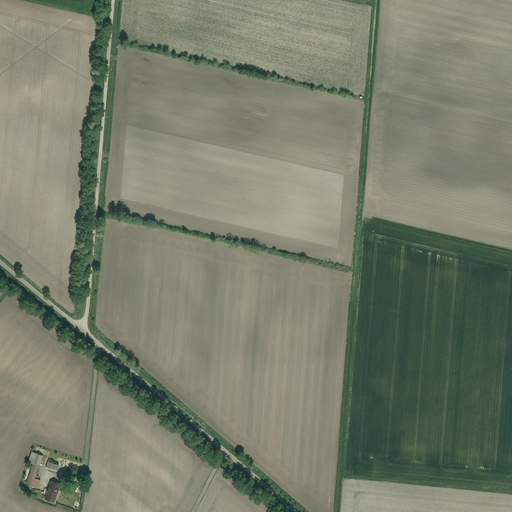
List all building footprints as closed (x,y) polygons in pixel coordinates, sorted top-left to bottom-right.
[(43,455),(33,452),(29,463),(32,464),(26,483),(40,488),(43,479),(36,476),(43,455)] [(49,460),(47,468),(58,472),(61,464),(49,460)] [(59,484),(50,481),(44,498),(54,501),(59,484)] [(76,486),(68,483),(66,489),(74,492),(76,486)] [(23,485),(21,492),(28,494),(29,487),(23,485)]
